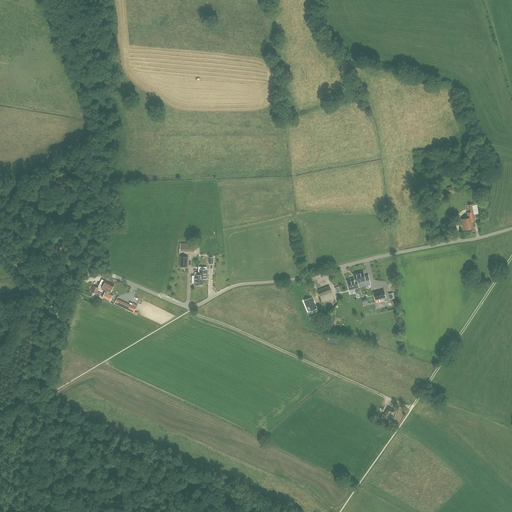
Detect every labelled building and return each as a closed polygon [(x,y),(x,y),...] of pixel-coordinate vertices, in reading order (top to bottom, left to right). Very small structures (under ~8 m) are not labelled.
[(452,186),(445,188),(447,195),(454,193),(452,186)] [(463,230),(474,228),(473,222),(475,221),(474,214),(478,214),(477,205),(472,206),(472,204),(468,205),(469,212),(467,213),(467,218),(461,219),(463,230)] [(188,257),(180,257),(179,267),(188,267),(188,257)] [(203,278),(207,278),(207,270),(203,269),(203,267),(198,267),(198,272),(195,272),(195,275),(194,275),(194,284),(203,284),(203,278)] [(353,274),(354,278),(350,279),(351,279),(347,280),(349,290),(354,289),(355,292),(359,292),(358,288),(359,288),(359,287),(364,286),(364,283),(369,281),(368,276),(366,276),(366,277),(364,277),(363,272),(353,274)] [(99,288),(98,290),(104,293),(105,293),(106,291),(109,283),(102,279),(98,287),(98,288),(99,288)] [(102,298),(107,300),(108,297),(107,297),(109,292),(111,293),(114,285),(109,283),(106,291),(105,293),(104,293),(102,298)] [(99,288),(98,288),(93,286),(91,291),(92,292),(95,293),(96,294),(98,290),(99,288)] [(329,286),(318,291),(320,296),(331,292),(329,286)] [(375,300),(385,297),(384,290),(373,293),(375,300)] [(315,308),(311,298),(304,301),(308,311),(315,308)] [(133,306),(122,301),(119,306),(125,309),(126,306),(135,310),(136,307),(137,305),(134,304),(133,306)] [(334,317),(326,316),(325,325),(332,327),(334,317)] [(383,415),(388,417),(390,413),(393,414),(395,411),(388,407),(383,415)]
